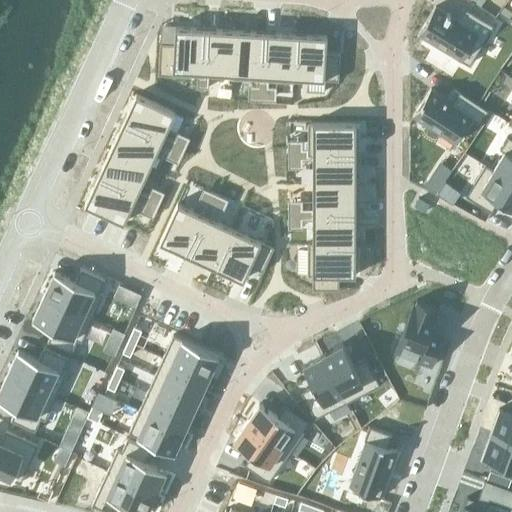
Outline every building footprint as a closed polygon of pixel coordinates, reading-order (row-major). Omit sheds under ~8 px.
[(511,11),(504,5),(499,12),(509,19),(511,14),(511,11)] [(436,6),(419,34),(470,64),(494,25),(464,7),(457,19),(436,6)] [(160,43),(159,74),(198,76),(203,77),(206,29),(175,27),(174,44),(160,43)] [(206,29),(203,77),(204,77),(205,72),(233,74),(232,78),(233,79),(236,31),(206,29)] [(236,31),(233,79),(258,80),(263,80),(266,32),(236,31)] [(266,32),(263,80),(269,81),(293,82),(296,34),(266,32)] [(296,34),(293,82),(294,82),(295,77),(339,80),(340,54),(326,53),(327,36),(296,34)] [(198,76),(197,87),(208,88),(209,77),(204,77),(203,77),(198,76)] [(258,80),(257,90),(268,90),(269,81),(263,80),(258,80)] [(431,88),(413,115),(455,143),(472,117),(480,122),(488,109),(460,91),(452,102),(431,88)] [(257,90),(257,100),(268,100),(268,90),(257,90)] [(136,94),(123,122),(162,140),(175,112),(136,94)] [(123,122),(110,149),(150,167),(162,140),(123,122)] [(356,123),(308,123),(308,148),(308,154),(356,154),(356,123)] [(485,163),(485,164),(511,180),(511,137),(508,135),(500,148),(504,151),(493,168),(485,163)] [(169,137),(164,147),(173,151),(178,141),(169,137)] [(178,141),(173,151),(182,156),(187,145),(178,141)] [(299,148),(289,148),(289,160),(298,160),(299,148)] [(308,148),(299,148),(298,160),(308,160),(308,155),(308,154),(308,148)] [(110,149),(98,176),(137,195),(150,167),(110,149)] [(356,154),(308,154),(308,155),(313,155),(313,184),(356,184),(356,154)] [(511,180),(485,164),(466,195),(492,211),(499,199),(511,207),(511,180)] [(98,176),(85,205),(124,223),(137,195),(98,176)] [(432,177),(426,185),(436,192),(442,184),(432,177)] [(356,184),(313,184),(313,214),(356,214),(356,184)] [(144,191),(139,202),(148,206),(152,195),(144,191)] [(211,191),(207,200),(217,205),(221,196),(211,191)] [(152,195),(148,206),(157,210),(161,200),(152,195)] [(207,200),(203,209),(213,214),(217,205),(207,200)] [(178,203),(160,242),(188,255),(206,216),(178,203)] [(289,208),(289,219),(298,220),(298,208),(289,208)] [(298,208),(298,220),(308,220),(308,209),(298,208)] [(313,243),(308,243),(308,244),(356,244),(356,214),(313,214),(313,243)] [(206,216),(188,255),(215,267),(233,228),(206,216)] [(233,228),(215,267),(243,280),(250,265),(263,271),(274,247),(233,228)] [(356,244),(308,244),(308,275),(313,275),(313,289),(339,289),(339,275),(356,275),(356,244)] [(55,271),(44,295),(93,318),(104,294),(99,292),(105,279),(81,268),(75,281),(55,271)] [(127,301),(135,305),(141,294),(132,290),(127,301)] [(44,295),(33,319),(54,329),(48,341),(71,352),(77,340),(82,342),(93,318),(44,295)] [(414,300),(395,353),(433,366),(442,339),(427,334),(436,308),(414,300)] [(133,331),(128,342),(135,345),(140,334),(133,331)] [(173,334),(163,357),(208,378),(219,355),(173,334)] [(128,342),(123,353),(130,356),(135,345),(128,342)] [(343,343),(323,354),(349,403),(381,386),(366,359),(355,365),(343,343)] [(19,350),(8,373),(56,396),(67,372),(63,370),(69,357),(45,346),(39,359),(19,350)] [(323,354),(303,364),(313,386),(302,392),(317,420),(349,403),(323,354)] [(163,357),(155,375),(200,395),(208,378),(163,357)] [(117,365),(112,376),(120,380),(125,369),(117,365)] [(8,373),(0,389),(0,398),(17,407),(11,420),(35,431),(41,418),(45,420),(56,396),(8,373)] [(155,375),(147,392),(192,413),(200,395),(155,375)] [(112,376),(107,387),(115,390),(120,380),(112,376)] [(147,392),(139,410),(184,430),(192,413),(147,392)] [(259,402),(246,421),(292,453),(313,423),(286,405),(279,416),(259,402)] [(92,406),(87,417),(98,422),(103,411),(92,406)] [(511,413),(499,408),(491,431),(511,438),(511,413)] [(139,410),(129,432),(174,453),(184,430),(139,410)] [(246,421),(234,440),(252,453),(244,463),(271,482),(292,453),(246,421)] [(366,439),(350,485),(380,497),(397,450),(388,447),(393,433),(369,425),(365,438),(366,439)] [(0,442),(0,472),(12,478),(27,485),(38,459),(44,447),(29,440),(6,430),(1,442),(0,442)] [(511,438),(491,431),(483,453),(494,458),(490,469),(491,469),(511,477),(511,476),(511,438)] [(71,451),(77,439),(65,434),(59,445),(61,446),(71,451)] [(117,448),(108,470),(157,492),(166,470),(146,461),(152,448),(128,438),(122,450),(117,448)] [(61,446),(54,460),(65,465),(71,451),(61,446)] [(491,469),(487,480),(508,488),(511,477),(491,469)] [(108,470),(92,504),(108,511),(122,511),(126,504),(142,511),(147,511),(157,492),(108,470)] [(462,511),(484,511),(489,498),(511,506),(511,489),(508,488),(487,480),(485,479),(477,500),(467,497),(462,511)] [(277,494),(274,502),(286,506),(288,498),(277,494)] [(302,502),(299,510),(305,511),(311,511),(313,506),(302,502)]
